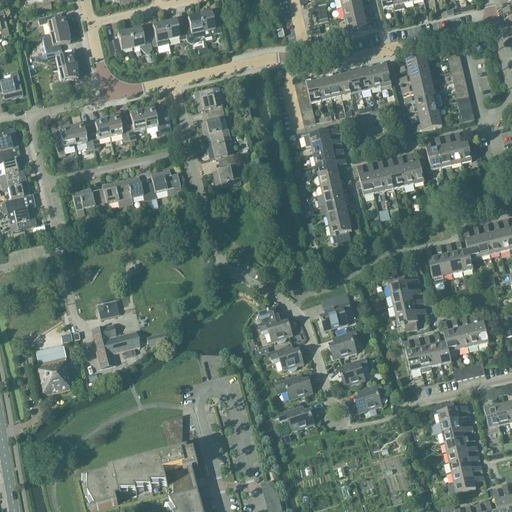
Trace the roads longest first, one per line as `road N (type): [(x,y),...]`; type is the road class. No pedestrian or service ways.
road 1 (residential): [(172,81),(276,58),(346,58),(494,25)]
road 2 (residential): [(335,417),(306,324),(220,262),(188,150)]
road 3 (residential): [(43,183),(188,150)]
road 4 (residential): [(3,267),(60,255),(43,183)]
